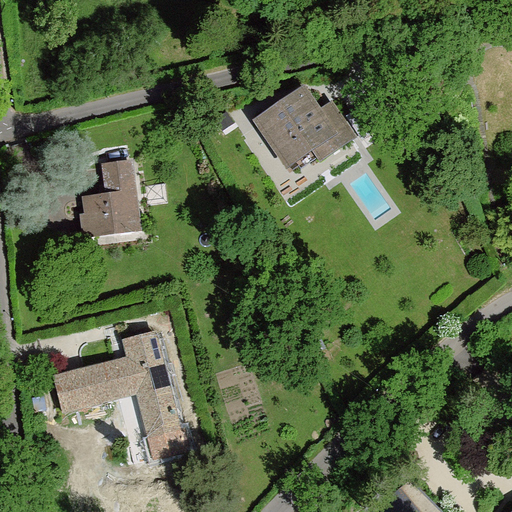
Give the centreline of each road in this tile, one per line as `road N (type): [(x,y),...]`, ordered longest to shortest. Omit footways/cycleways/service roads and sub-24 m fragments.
road 1 (residential): [(474,0),(300,63),(0,129)]
road 2 (residential): [(278,511),(511,299)]
road 3 (residential): [(0,325),(23,511)]
